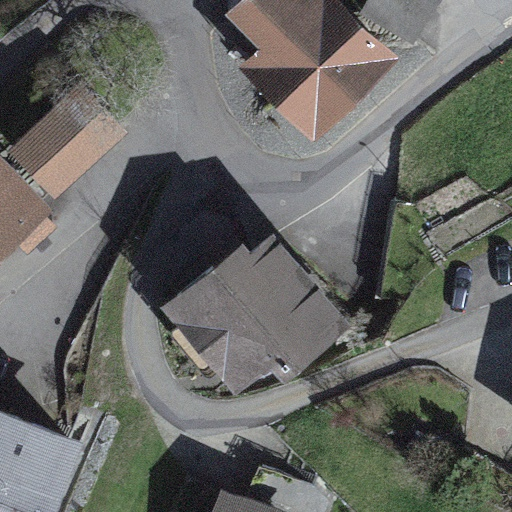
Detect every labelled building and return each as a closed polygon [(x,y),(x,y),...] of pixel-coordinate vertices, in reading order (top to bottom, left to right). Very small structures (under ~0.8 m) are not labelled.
[(323,0),(244,0),(234,10),(273,51),(254,69),(313,129),(383,62),(323,0)] [(112,140),(73,98),(16,151),(55,193),(112,140)] [(0,165),(0,248),(41,213),(0,165)] [(236,246),(175,295),(239,373),(271,346),(283,362),(338,317),(271,235),(244,257),(236,246)] [(51,511),(82,432),(0,401),(0,511),(51,511)] [(306,511),(228,485),(218,511),(306,511)]
